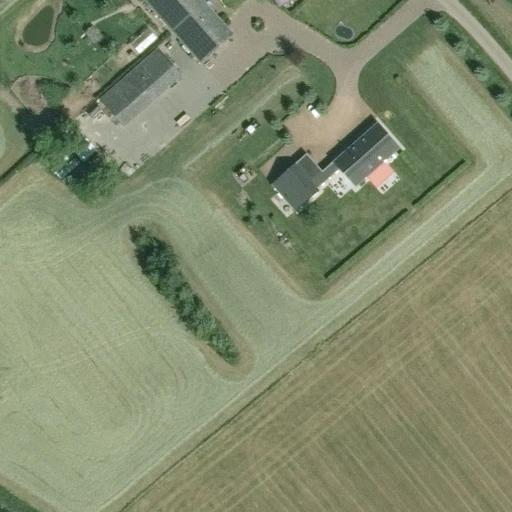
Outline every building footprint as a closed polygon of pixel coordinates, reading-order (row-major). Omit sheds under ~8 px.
[(145,0),(171,30),(200,5),(196,0),(145,0)] [(200,5),(171,30),(198,60),(227,35),(200,5)] [(103,38),(93,27),(85,33),(95,45),(103,38)] [(159,52),(136,72),(157,96),(180,76),(159,52)] [(157,96),(136,72),(100,103),(121,127),(157,96)] [(378,123),(333,163),(322,172),(310,183),(294,165),(271,186),(295,213),(318,192),(316,191),(339,170),(355,189),(401,149),(378,123)] [(307,155),(294,165),(310,183),(322,172),(307,155)]
